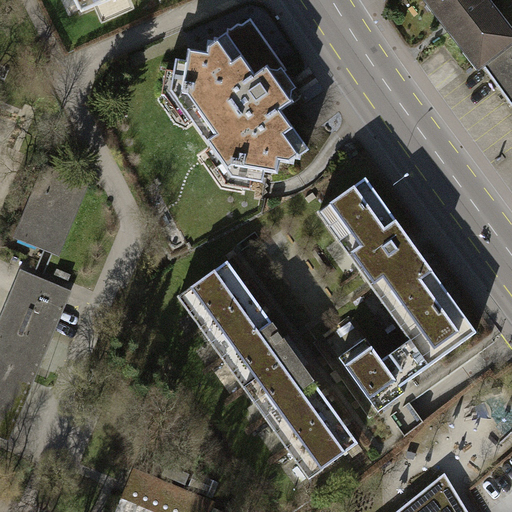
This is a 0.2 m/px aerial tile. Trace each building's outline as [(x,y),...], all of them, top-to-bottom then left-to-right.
[(71,0),(78,13),(105,0),(71,0)] [(422,0),(445,28),(508,110),(511,114),(511,17),(497,0),(422,0)] [(248,20),(241,25),(235,24),(228,29),(224,28),(222,37),(216,42),(212,42),(211,45),(206,44),(204,55),(187,53),(185,64),(173,62),(169,92),(179,93),(177,103),(220,164),(231,166),(229,176),(257,181),(259,171),(272,173),(275,161),(289,164),(290,158),(295,159),(295,155),(302,150),(275,112),(288,103),(282,94),(289,90),(278,74),(283,70),(248,20)] [(79,186),(42,171),(15,236),(51,251),(79,186)] [(423,336),(388,360),(384,355),(378,360),(362,339),(335,358),(374,412),(401,393),(397,387),(473,332),(454,306),(397,227),(363,179),(316,213),(335,239),(347,230),(358,246),(346,255),(368,286),(381,278),(392,294),(380,302),(399,329),(412,321),(423,336)] [(295,463),(307,454),(318,470),(354,444),(223,261),(175,296),(185,311),(198,303),(209,318),(196,327),(207,342),(220,333),(231,348),(218,357),(229,372),(241,363),(252,379),(240,387),(251,403),(263,394),(274,409),(262,418),(273,433),(285,424),(296,439),(284,448),(295,463)] [(0,369),(24,379),(59,293),(21,277),(0,327),(0,369)] [(509,438),(511,435),(511,402),(507,398),(488,415),(509,438)] [(454,443),(475,425),(458,404),(437,422),(454,443)] [(116,511),(212,511),(217,502),(135,468),(116,511)] [(467,511),(445,476),(399,511),(467,511)]
